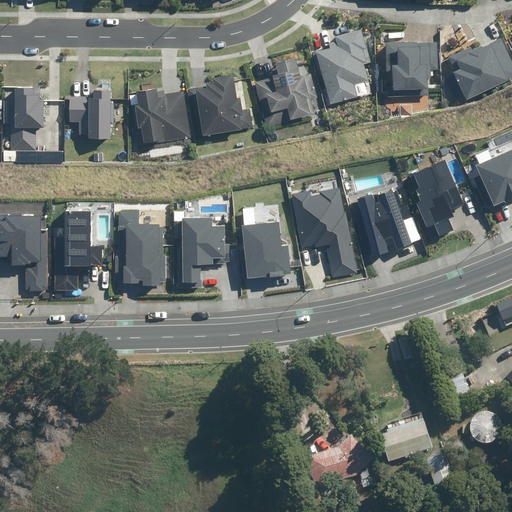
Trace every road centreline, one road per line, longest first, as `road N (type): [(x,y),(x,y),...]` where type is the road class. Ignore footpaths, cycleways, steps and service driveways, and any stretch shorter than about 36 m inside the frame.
road 1 (secondary): [(0,338),(290,326),(459,285),(511,261)]
road 2 (residential): [(0,37),(210,37),(251,30),(290,0)]
